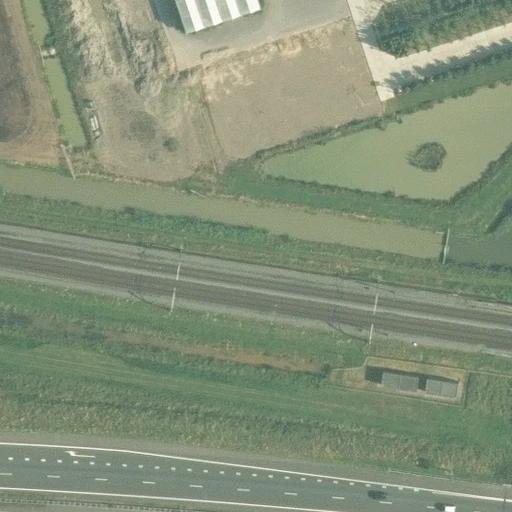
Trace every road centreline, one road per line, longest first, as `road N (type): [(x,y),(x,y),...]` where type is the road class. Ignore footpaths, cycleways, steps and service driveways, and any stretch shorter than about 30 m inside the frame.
road 1 (motorway): [(468,511),(0,476)]
road 2 (track): [(0,353),(422,423)]
